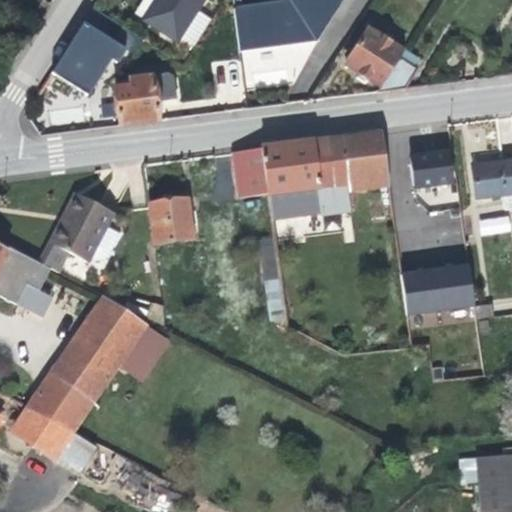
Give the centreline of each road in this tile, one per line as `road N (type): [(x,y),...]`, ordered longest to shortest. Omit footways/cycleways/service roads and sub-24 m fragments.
road 1 (residential): [(511,96),(0,159)]
road 2 (residential): [(0,119),(74,0)]
